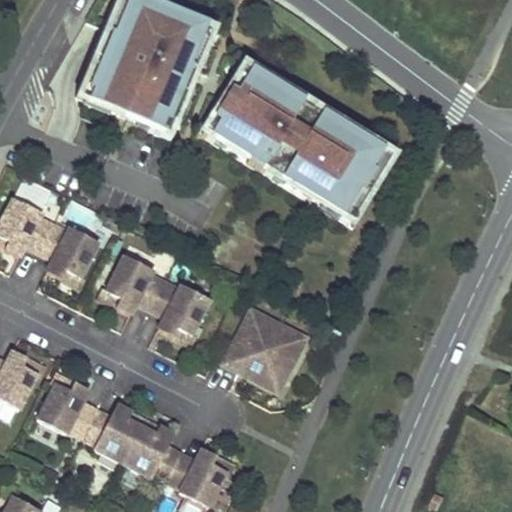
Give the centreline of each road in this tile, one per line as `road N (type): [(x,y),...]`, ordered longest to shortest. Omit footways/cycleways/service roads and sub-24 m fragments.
road 1 (secondary): [(511,217),(380,511)]
road 2 (tertiary): [(313,0),(511,143)]
road 3 (residential): [(0,302),(215,412)]
road 4 (residential): [(59,0),(0,107)]
